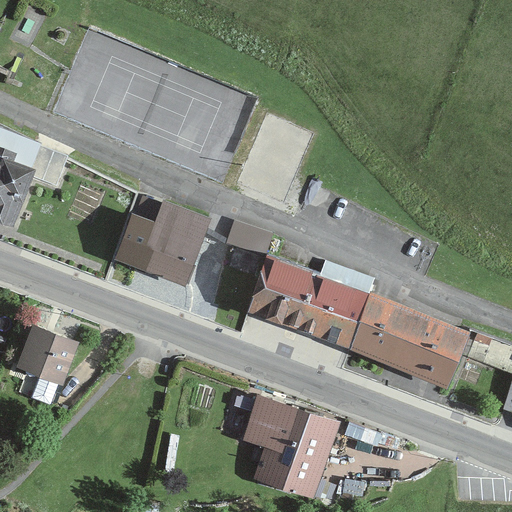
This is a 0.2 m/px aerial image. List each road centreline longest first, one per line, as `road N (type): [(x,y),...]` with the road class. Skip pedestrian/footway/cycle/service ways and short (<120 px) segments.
road 1 (residential): [(0,99),(511,321)]
road 2 (secondary): [(511,458),(0,264)]
